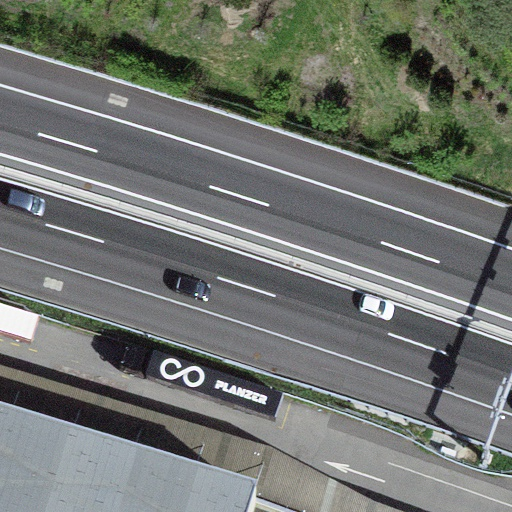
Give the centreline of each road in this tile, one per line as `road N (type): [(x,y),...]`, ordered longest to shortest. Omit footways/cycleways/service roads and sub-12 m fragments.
road 1 (motorway): [(0,211),(511,377)]
road 2 (motorway): [(511,287),(0,122)]
